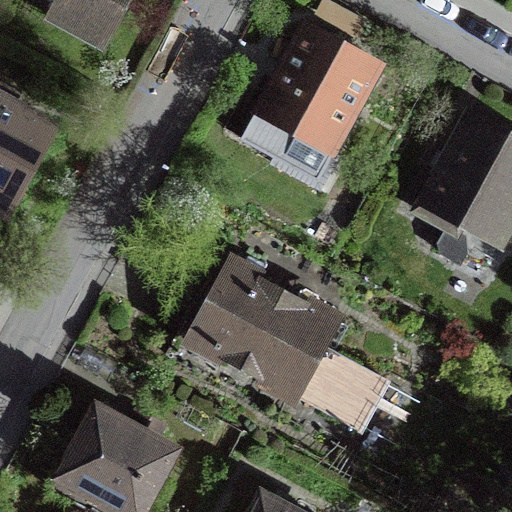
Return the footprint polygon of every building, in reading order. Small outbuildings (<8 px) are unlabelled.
[(59,0),(52,14),(102,41),(124,0),(59,0)] [(369,21),(328,0),(321,0),(314,15),(359,39),(369,21)] [(316,179),(379,65),(304,24),(242,139),(316,179)] [(0,202),(4,205),(47,126),(4,103),(10,91),(0,85),(0,202)] [(511,218),(511,135),(471,114),(420,211),(456,230),(460,221),(500,242),(511,218)] [(336,320),(231,262),(189,336),(294,394),(296,392),(361,428),(388,379),(323,344),(336,320)] [(123,511),(141,511),(176,448),(97,406),(52,487),(93,509),(98,498),(123,511)] [(215,426),(183,410),(172,429),(205,446),(215,426)] [(291,511),(263,497),(254,511),(291,511)]
